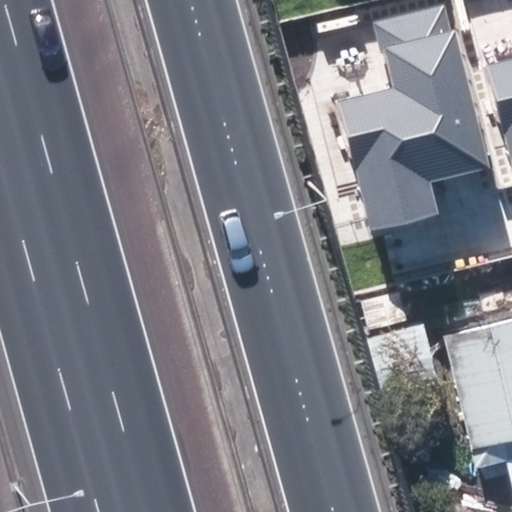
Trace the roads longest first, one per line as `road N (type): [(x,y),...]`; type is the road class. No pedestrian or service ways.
road 1 (motorway): [(195,0),(336,511)]
road 2 (motorway): [(0,149),(102,511)]
